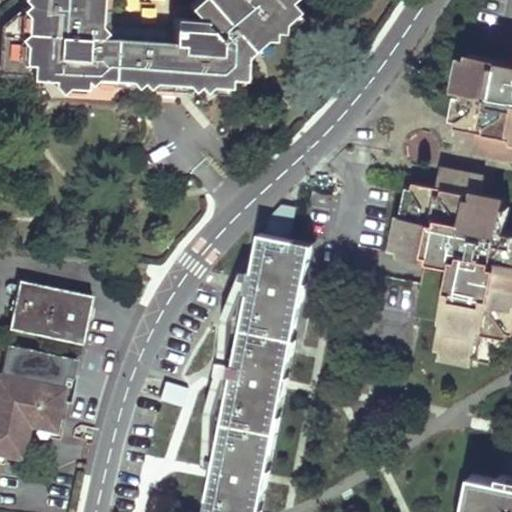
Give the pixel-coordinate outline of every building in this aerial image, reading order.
[(288,0),(196,0),(190,6),(201,19),(172,17),(171,34),(104,30),(98,23),(100,0),(25,0),(28,3),(21,9),(2,24),(0,50),(0,75),(53,80),(53,83),(60,90),(65,85),(85,86),(86,76),(131,79),(135,84),(139,80),(165,81),(164,85),(174,86),(174,82),(198,83),(203,89),(209,84),(228,85),(229,78),(243,79),(245,54),(251,49),(263,38),(268,37),(272,37),(271,30),(281,30),(281,23),(285,19),(278,10),(288,0)] [(296,10),(288,0),(278,10),(285,19),(296,10)] [(263,38),(251,49),(256,54),(269,42),(268,37),(263,38)] [(511,61),(470,53),(468,58),(463,57),(458,82),(463,83),(460,96),(456,95),(451,119),(456,120),(455,125),(484,131),(483,142),(511,147),(511,61)] [(414,159),(441,150),(435,130),(407,139),(414,159)] [(473,362),(474,356),(479,331),(485,332),(508,337),(509,331),(511,331),(511,231),(504,230),(499,229),(504,206),(505,200),(481,195),(476,194),(477,184),(446,178),(443,188),(437,187),(414,182),(412,188),(407,187),(402,211),(407,212),(406,218),(405,224),(400,223),(394,248),(400,249),(399,254),(452,265),(436,348),(441,350),(440,355),(473,362)] [(504,230),(510,207),(504,206),(499,229),(504,230)] [(259,511),(312,244),(286,239),(261,234),(233,372),(204,511),(259,511)] [(11,312),(9,320),(7,328),(81,344),(91,296),(18,280),(11,312)] [(0,455),(4,456),(14,458),(14,454),(22,419),(29,420),(38,422),(53,425),(55,416),(59,399),(64,376),(72,378),(76,358),(6,344),(0,370),(0,455)] [(72,378),(64,376),(59,399),(70,401),(74,378),(72,378)] [(161,400),(184,407),(190,388),(167,381),(161,400)] [(63,417),(55,416),(53,425),(38,422),(35,433),(59,437),(63,417)] [(465,511),(511,511),(511,482),(472,475),(465,511)]
